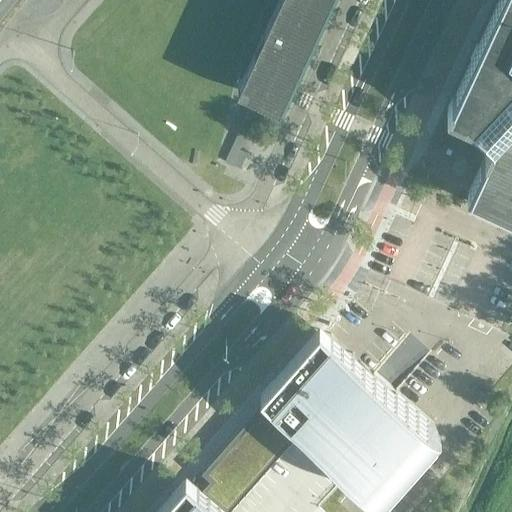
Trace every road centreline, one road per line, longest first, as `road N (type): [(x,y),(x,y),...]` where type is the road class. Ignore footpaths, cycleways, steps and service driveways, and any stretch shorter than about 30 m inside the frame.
road 1 (unclassified): [(229,238),(0,502)]
road 2 (tertiary): [(292,297),(329,247),(445,0)]
road 3 (tertiary): [(259,267),(42,511)]
road 4 (tertiary): [(396,0),(290,225),(259,267)]
road 5 (tertiary): [(101,511),(292,297)]
road 6 (unclassified): [(351,0),(259,198),(229,238)]
road 7 (unclassified): [(229,238),(213,214),(36,60)]
